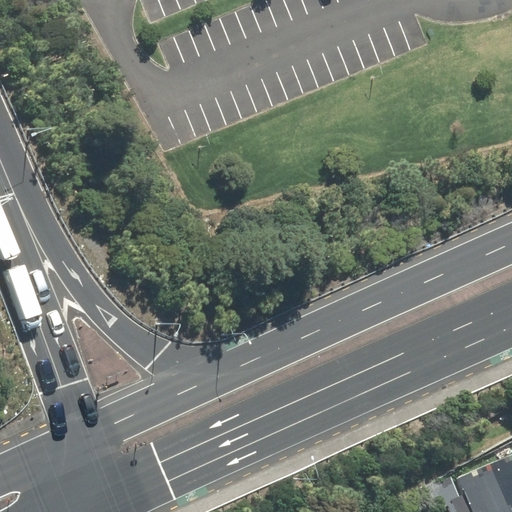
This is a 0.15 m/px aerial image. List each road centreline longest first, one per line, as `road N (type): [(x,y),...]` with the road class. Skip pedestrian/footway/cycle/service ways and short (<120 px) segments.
road 1 (primary): [(511,319),(79,511)]
road 2 (motorway): [(0,125),(58,247),(118,325),(182,357),(267,360)]
road 3 (primary): [(267,360),(511,251)]
road 4 (motorway): [(0,223),(84,442)]
road 5 (primary): [(84,442),(267,360)]
